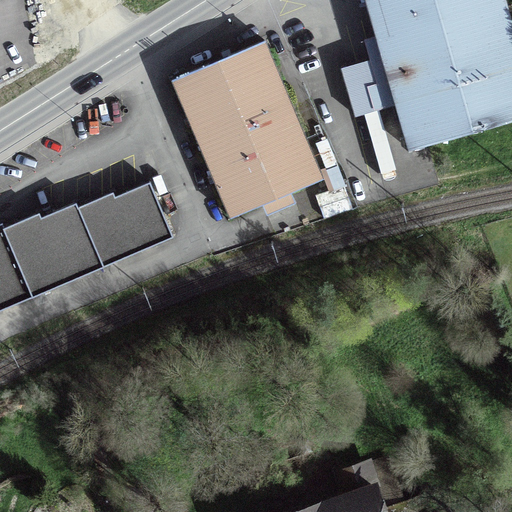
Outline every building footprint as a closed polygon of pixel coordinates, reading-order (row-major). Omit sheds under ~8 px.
[(511,24),(505,0),(367,0),(409,147),(511,117),(511,24)] [(323,177),(265,39),(173,78),(231,216),(323,177)] [(327,137),(316,142),(327,170),(338,166),(327,137)] [(113,190),(78,205),(103,265),(174,235),(151,180),(115,195),(113,190)] [(315,194),(323,216),(352,207),(344,184),(315,194)] [(33,295),(103,265),(78,205),(76,200),(41,215),(39,210),(4,225),(33,295)] [(0,308),(33,295),(4,225),(3,220),(0,221),(0,308)] [(440,511),(449,510),(441,486),(422,493),(415,478),(375,490),(367,466),(340,474),(346,492),(288,511),(440,511)]
